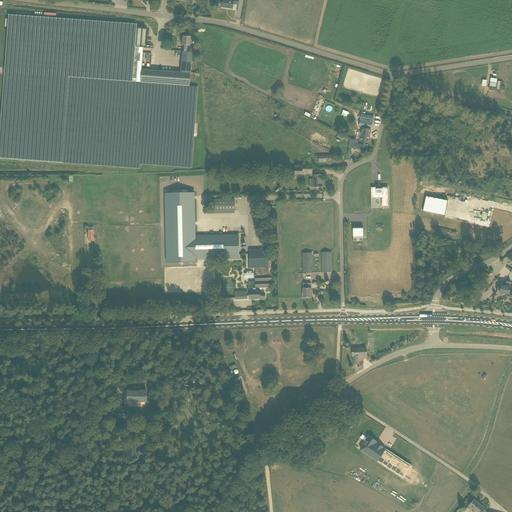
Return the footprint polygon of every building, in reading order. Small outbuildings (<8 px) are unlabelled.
[(222,0),(221,7),(227,8),(232,9),(233,4),(237,5),(237,0),(222,0)] [(182,52),(180,72),(147,70),(141,69),(143,48),(135,47),(136,25),(130,24),(8,15),(4,68),(1,118),(0,125),(0,158),(140,169),(140,165),(169,167),(191,168),(193,137),(194,132),(197,87),(189,87),(190,73),(191,64),(191,62),(192,53),(188,52),(183,52),(182,52)] [(184,45),(183,52),(188,52),(189,46),(190,37),(182,36),(181,45),(184,45)] [(373,116),(361,114),(359,126),(371,129),(373,116)] [(368,143),(369,138),(371,130),(362,129),(362,133),(358,132),(357,141),(360,141),(360,142),(368,143)] [(360,141),(357,141),(353,140),(351,148),(359,149),(359,147),(367,149),(368,143),(360,142),(360,141)] [(322,175),(314,175),(314,187),(322,187),(322,175)] [(383,187),(383,185),(377,185),(377,187),(371,187),(371,198),(378,198),(378,196),(382,196),(382,207),(388,207),(388,187),(383,187)] [(234,258),(239,258),(239,235),(224,236),(224,237),(196,238),(195,192),(165,193),(166,263),(196,262),(196,258),(224,258),(224,259),(229,259),(229,256),(234,255),(234,258)] [(441,199),(422,195),(419,210),(438,214),(441,199)] [(214,199),(214,212),(235,212),(235,199),(214,199)] [(353,229),(353,237),(363,237),(363,229),(353,229)] [(249,291),(249,299),(265,298),(265,294),(260,294),(260,291),(260,287),(270,287),(268,249),(249,250),(250,268),(255,268),(256,282),(249,282),(249,291)] [(331,272),(331,252),(321,252),(322,273),(331,272)] [(303,273),(312,273),(312,253),(302,253),(303,273)] [(498,286),(497,293),(503,294),(503,293),(509,294),(511,282),(507,282),(506,287),(498,286)] [(303,289),(303,298),(310,297),(310,295),(312,295),(311,288),(311,284),(303,284),(303,289)] [(358,364),(358,363),(362,361),(363,360),(366,356),(366,349),(352,349),(352,357),(353,357),(353,364),(358,364)] [(127,391),(126,401),(146,402),(146,391),(139,390),(139,392),(127,391)] [(381,448),(375,444),(376,443),(377,442),(369,437),(360,449),(361,450),(347,471),(407,510),(427,478),(381,448)] [(473,510),(474,511),(473,511),(479,511),(483,507),(474,499),(469,505),(474,509),(473,510)]
